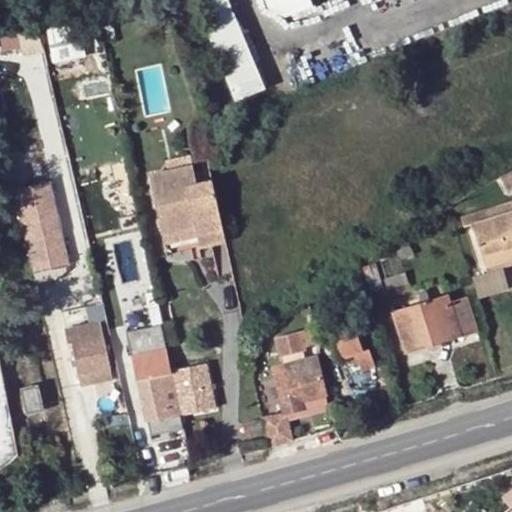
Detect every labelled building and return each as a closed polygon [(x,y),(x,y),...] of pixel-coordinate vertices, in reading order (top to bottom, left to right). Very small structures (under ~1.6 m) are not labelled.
[(226,0),(190,0),(234,103),(265,90),(226,0)] [(310,0),(264,0),(268,7),(285,15),(312,5),(310,0)] [(34,25),(0,33),(4,49),(38,42),(34,25)] [(224,241),(211,180),(195,183),(189,156),(165,160),(167,170),(148,174),(162,242),(194,235),(198,247),(224,241)] [(511,171),(498,178),(501,183),(511,176),(511,171)] [(511,176),(501,183),(506,193),(511,189),(511,176)] [(46,184),(13,191),(32,271),(65,264),(46,184)] [(511,202),(459,218),(463,228),(471,226),(483,267),(511,258),(511,202)] [(142,250),(128,252),(133,277),(147,275),(142,250)] [(399,262),(380,269),(386,288),(406,281),(399,262)] [(373,264),(361,269),(367,290),(380,286),(373,264)] [(499,269),(472,277),(479,298),(506,291),(499,269)] [(350,270),(322,288),(336,310),(364,291),(364,290),(350,270)] [(149,286),(135,290),(137,301),(152,297),(149,286)] [(422,303),(393,313),(405,351),(474,329),(464,298),(448,303),(445,297),(430,301),(426,291),(418,294),(422,303)] [(98,323),(64,330),(66,343),(69,342),(76,374),(108,367),(98,323)] [(171,323),(160,325),(164,346),(176,343),(171,323)] [(160,324),(143,327),(146,342),(129,345),(136,368),(156,364),(158,374),(169,371),(160,324)] [(348,377),(371,368),(374,368),(367,350),(363,351),(356,334),(350,337),(346,326),(337,329),(340,335),(330,339),(343,378),(348,377)] [(297,332),(273,338),(278,358),(302,351),(297,332)] [(314,358),(272,369),(282,411),(261,416),(266,445),(288,440),(284,421),(326,410),(314,358)] [(178,415),(169,371),(158,374),(156,364),(136,368),(138,378),(136,379),(145,422),(148,422),(151,434),(169,430),(166,418),(178,415)] [(108,367),(76,374),(79,386),(111,379),(108,367)] [(374,377),(371,368),(348,377),(351,385),(374,377)] [(38,384),(20,388),(25,415),(44,411),(38,384)] [(21,445),(14,447),(21,468),(28,465),(21,445)]
